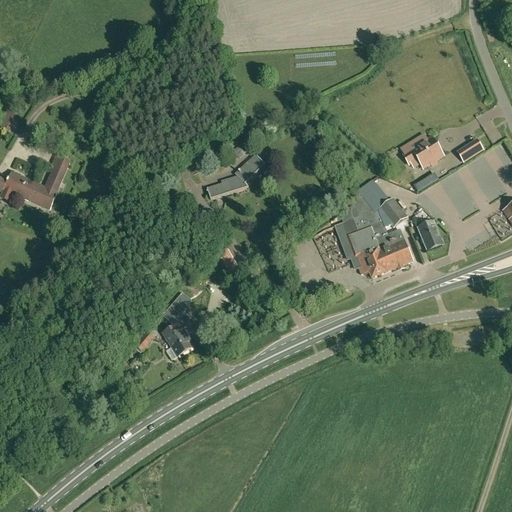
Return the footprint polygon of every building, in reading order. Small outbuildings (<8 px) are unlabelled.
[(7,111),(0,122),(0,129),(10,134),(19,117),(7,111)] [(274,115),(278,122),(284,118),(280,111),(274,115)] [(420,165),(423,170),(443,157),(432,139),(426,142),(427,142),(423,145),(424,146),(414,153),(412,151),(403,156),(409,166),(411,165),(412,166),(416,164),(417,166),(420,165)] [(477,141),(467,147),(474,159),(484,153),(477,141)] [(11,173),(9,179),(6,187),(3,186),(7,178),(0,175),(0,195),(1,196),(4,192),(50,212),(71,162),(56,155),(51,166),(53,167),(44,188),(11,173)] [(248,190),(245,186),(265,167),(257,158),(256,159),(257,159),(248,167),(247,166),(235,177),(237,179),(221,184),(222,186),(208,191),(207,190),(207,191),(210,202),(248,190)] [(438,181),(434,175),(420,184),(423,190),(438,181)] [(348,209),(339,216),(346,237),(351,248),(355,259),(361,276),(365,275),(365,276),(366,276),(368,276),(370,275),(371,277),(372,279),(385,274),(397,269),(403,267),(408,265),(413,263),(403,239),(400,230),(394,233),(388,235),(385,229),(383,223),(378,211),(376,212),(374,212),(368,205),(362,197),(359,192),(355,188),(352,190),(349,192),(352,197),(356,201),(354,202),(352,204),(352,209),(348,209)] [(393,199),(378,211),(383,223),(385,229),(390,227),(393,230),(408,219),(393,199)] [(511,206),(503,212),(511,224),(511,206)] [(195,207),(188,217),(198,224),(205,214),(195,207)] [(434,222),(416,229),(426,254),(444,246),(434,222)] [(227,279),(230,277),(243,270),(230,248),(217,255),(218,256),(215,257),(227,279)] [(158,319),(166,327),(186,305),(177,298),(158,319)] [(175,327),(162,335),(171,349),(166,352),(172,362),(177,359),(194,349),(183,330),(178,333),(175,327)] [(134,347),(142,354),(154,339),(146,334),(134,347)]
